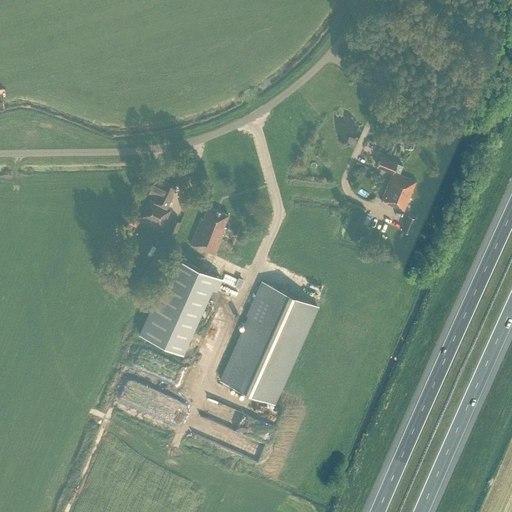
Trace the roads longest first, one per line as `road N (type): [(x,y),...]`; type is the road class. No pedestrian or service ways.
road 1 (unclassified): [(0,153),(151,149),(237,125),(314,70),(365,0)]
road 2 (motorway): [(511,208),(377,511)]
road 3 (motorway): [(420,511),(511,306)]
